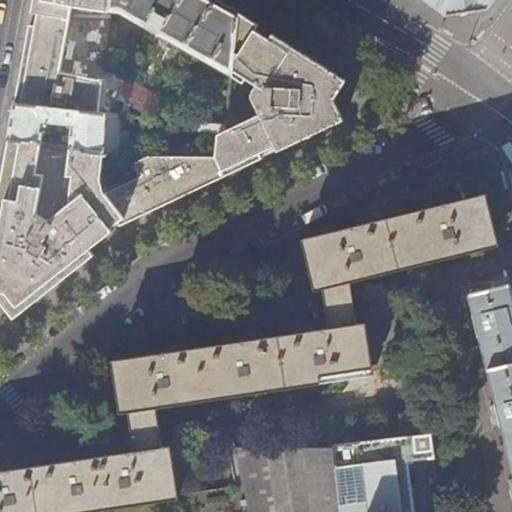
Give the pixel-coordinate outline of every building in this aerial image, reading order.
[(103,80),(112,11),(112,0),(33,0),(32,12),(38,13),(34,36),(28,35),(22,66),(15,103),(99,114),(101,97),(103,80)] [(217,0),(112,0),(112,11),(118,12),(229,73),(239,12),(217,0)] [(426,0),(447,15),(486,10),(493,0),(426,0)] [(344,120),(334,99),(346,80),(319,62),(274,34),(270,39),(264,35),(256,29),(259,25),(239,12),(229,73),(227,92),(228,124),(220,123),(218,154),(227,175),(262,159),(259,153),(275,145),(278,151),(344,120)] [(154,108),(157,102),(149,98),(150,97),(134,88),(133,90),(126,86),(122,90),(103,80),(101,97),(99,114),(108,114),(176,120),(154,108)] [(105,151),(108,114),(99,114),(15,103),(13,114),(9,139),(42,143),(44,132),(72,135),(71,146),(105,151)] [(148,212),(227,175),(218,154),(128,153),(105,151),(71,146),(61,145),(55,145),(55,144),(42,143),(9,139),(0,186),(0,215),(2,216),(1,221),(0,224),(0,300),(1,301),(14,318),(94,254),(90,249),(112,231),(110,228),(117,223),(120,226),(148,212)] [(499,243),(486,194),(480,195),(492,245),(499,243)] [(74,511),(174,497),(173,494),(228,486),(225,463),(170,471),(166,446),(163,447),(157,407),(368,376),(361,323),(358,323),(351,281),(393,271),(492,245),(480,195),(434,207),(416,211),(374,221),(355,226),(308,238),(320,289),(322,289),(328,328),(311,330),(293,333),(264,337),(246,340),(185,350),(166,352),(118,360),(126,412),(129,411),(135,451),(117,453),(105,455),(64,461),(52,463),(23,468),(11,470),(0,471),(0,511),(74,511)] [(434,207),(431,196),(421,199),(413,201),(416,211),(434,207)] [(374,221),(372,211),(362,214),(353,216),(355,226),(374,221)] [(320,289),(308,238),(303,240),(314,290),(320,289)] [(511,295),(507,277),(489,282),(491,288),(469,294),(474,314),(472,314),(473,316),(469,316),(470,322),(469,322),(471,332),(477,331),(478,336),(479,336),(497,403),(495,403),(495,405),(491,405),(493,412),(492,412),(494,421),(499,420),(500,424),(502,424),(511,465),(511,479),(510,480),(511,486),(511,487),(511,491),(511,295)] [(311,330),(310,319),(301,321),(292,322),(293,333),(311,330)] [(264,337),(263,327),(254,329),(244,330),(246,340),(264,337)] [(185,350),(183,339),(174,341),(165,342),(166,352),(185,350)] [(126,412),(118,360),(113,361),(120,412),(126,412)] [(411,511),(405,461),(432,459),(429,438),(390,441),(391,454),(375,456),(373,442),(333,446),(341,511),(411,511)] [(117,453),(116,446),(109,447),(104,448),(105,455),(117,453)] [(341,511),(333,446),(236,446),(247,511),(341,511)] [(64,461),(63,454),(56,455),(51,455),(52,463),(64,461)] [(23,468),(21,460),(15,461),(10,461),(11,470),(23,468)]
